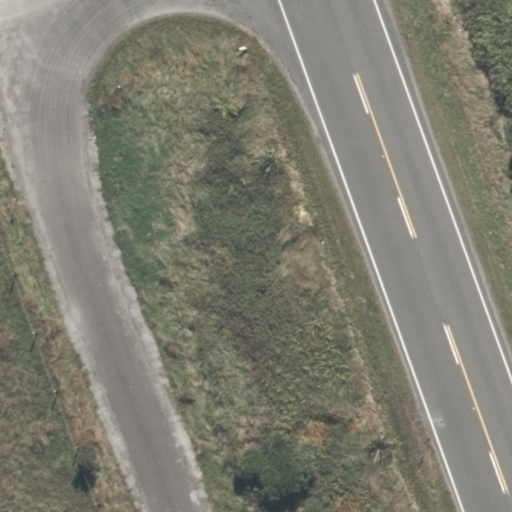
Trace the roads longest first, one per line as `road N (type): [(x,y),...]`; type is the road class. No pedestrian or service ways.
road 1 (primary): [(511,493),(335,0)]
road 2 (unknown): [(0,186),(54,370),(110,511)]
